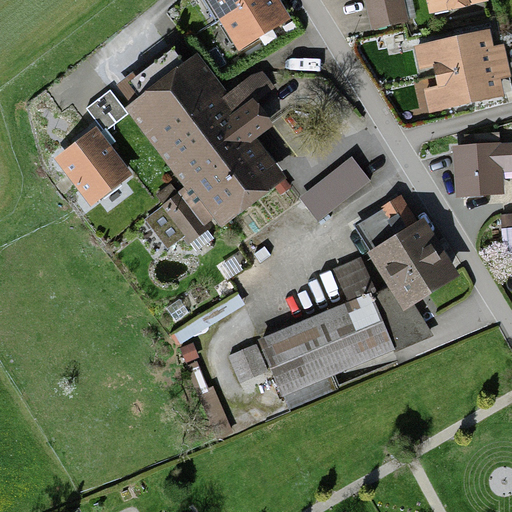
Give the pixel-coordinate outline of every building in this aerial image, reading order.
[(204,0),(228,39),(281,7),(276,0),(204,0)] [(369,0),(375,26),(404,20),(399,0),(369,0)] [(430,0),(433,8),(449,4),(455,9),(464,6),(468,0),(430,0)] [(437,76),(491,64),(485,35),(431,47),(437,76)] [(118,100),(209,219),(276,168),(244,126),(263,111),(246,88),(259,78),(248,63),(217,87),(187,47),(118,100)] [(491,64),(437,76),(444,106),(498,94),(491,64)] [(46,145),(82,192),(120,162),(84,116),(46,145)] [(451,139),(453,187),(495,185),(495,169),(508,169),(506,136),(451,139)] [(299,199),(317,222),(368,181),(349,158),(299,199)] [(361,222),(400,284),(412,304),(451,280),(399,197),(361,222)] [(181,198),(153,218),(175,249),(204,229),(181,198)] [(511,214),(502,215),(503,231),(511,230),(511,214)] [(259,343),(290,412),(335,392),(333,373),(433,334),(412,304),(400,284),(374,295),(359,260),(337,272),(350,305),(259,343)]
